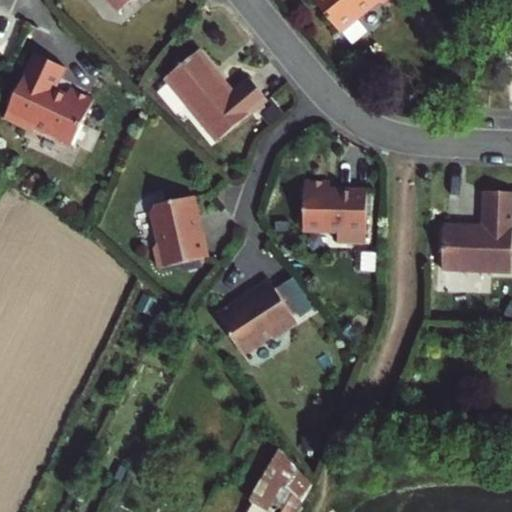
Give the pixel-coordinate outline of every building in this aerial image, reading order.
[(129,0),(101,0),(113,14),(129,0)] [(316,0),(318,3),(321,2),(323,2),(324,5),(323,8),(339,26),(357,13),(356,8),(366,0),(378,0),(379,0),(316,0)] [(200,49),(166,77),(217,139),(269,98),(251,76),(233,90),(200,49)] [(28,58),(0,117),(0,123),(26,137),(29,132),(65,150),(87,105),(62,94),(59,100),(48,95),(59,73),(28,58)] [(486,89),(486,106),(503,107),(503,89),(486,89)] [(367,245),(367,234),(368,191),(331,191),(331,183),(305,184),(305,234),(341,234),(341,245),(367,245)] [(510,273),(511,208),(511,191),(484,191),(482,226),(443,226),(442,271),(510,273)] [(159,238),(152,248),(157,270),(205,259),(199,232),(197,232),(194,222),(197,219),(192,199),(153,208),(159,238)] [(238,300),(218,312),(243,352),(272,334),(277,335),(286,329),(287,324),(296,318),(293,313),(299,310),(282,286),(277,289),(270,278),(247,291),(250,296),(239,302),(238,300)] [(312,485),(281,450),(271,468),(288,476),(284,484),(302,502),(312,485)] [(271,507),(284,484),(288,476),(271,468),(253,502),(269,511),(271,507)] [(247,511),(277,511),(278,511),(271,507),(269,511),(253,502),(247,511)]
